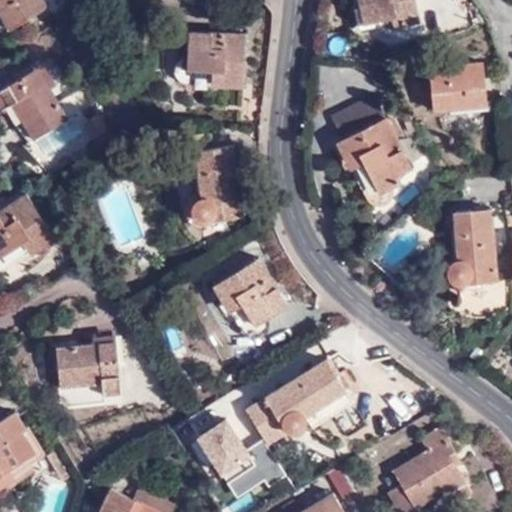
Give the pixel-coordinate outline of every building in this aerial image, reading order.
[(46,6),(42,0),(0,0),(0,12),(10,27),(46,6)] [(414,23),(408,0),(353,0),(358,23),(388,16),(391,27),(414,23)] [(205,89),(239,93),(248,39),(194,33),(190,61),(207,63),(205,89)] [(56,84),(43,62),(0,88),(0,103),(2,108),(13,101),(35,137),(66,118),(50,89),(56,84)] [(448,66),(426,67),(429,113),(444,113),(444,105),(480,103),(477,64),(449,64),(448,66)] [(108,129),(99,113),(87,119),(96,137),(108,129)] [(408,169),(379,120),(333,147),(347,173),(358,167),(377,198),(399,184),(395,178),(408,169)] [(203,219),(208,220),(243,214),(232,143),(196,148),(204,194),(199,197),(196,201),(194,205),(194,208),(196,213),(198,216),(203,219)] [(55,237),(24,192),(0,208),(0,253),(11,268),(55,237)] [(492,208),(453,209),(457,256),(453,257),(449,261),(447,265),(446,271),(448,276),(453,280),(462,281),(467,279),(497,278),(497,260),(494,248),(492,208)] [(282,305),(253,256),(205,285),(221,311),(236,302),(250,324),(282,305)] [(118,338),(57,343),(60,385),(103,382),(104,392),(122,391),(118,338)] [(311,339),(268,364),(272,372),(315,346),(311,339)] [(321,356),(315,346),(272,372),(278,381),(321,356)] [(301,417),(300,413),(340,389),(321,356),(278,381),(238,405),(259,437),(280,425),(284,429),(288,430),(293,430),(296,429),(299,425),(301,423),(301,417)] [(24,427),(14,413),(0,421),(0,486),(7,482),(0,471),(34,452),(20,429),(24,427)] [(456,454),(439,427),(418,440),(425,451),(393,469),(401,485),(389,493),(400,511),(404,511),(442,491),(450,504),(471,493),(450,458),(456,454)] [(167,511),(172,503),(135,486),(129,498),(108,489),(97,511),(167,511)] [(340,511),(330,495),(300,511),(340,511)]
